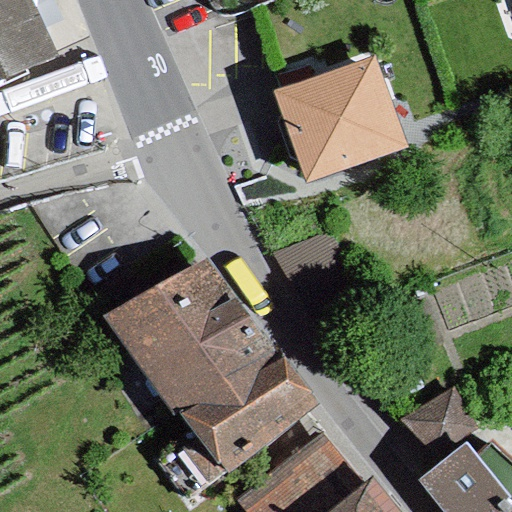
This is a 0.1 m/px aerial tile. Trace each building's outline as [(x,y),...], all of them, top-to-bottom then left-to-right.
[(0,0),(0,78),(46,57),(19,0),(0,0)] [(368,68),(283,98),(286,109),(278,126),(290,159),(307,167),(310,177),(403,144),(394,118),(387,121),(368,68)] [(202,270),(115,319),(181,411),(269,359),(202,270)] [(307,410),(269,359),(181,411),(197,433),(159,461),(187,500),(307,410)] [(453,393),(405,422),(436,454),(474,428),(453,393)] [(341,511),(342,511),(310,444),(238,501),(246,511),(341,511)] [(473,461),(464,450),(447,463),(501,511),(511,511),(511,463),(493,446),(473,461)] [(452,511),(501,511),(447,463),(426,479),(452,511)] [(391,511),(372,488),(342,511),(341,511),(391,511)]
